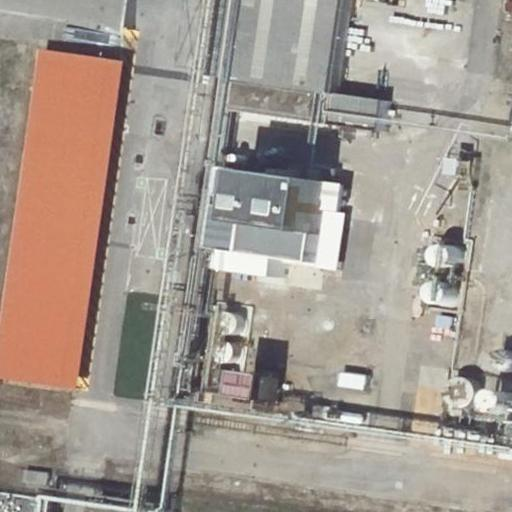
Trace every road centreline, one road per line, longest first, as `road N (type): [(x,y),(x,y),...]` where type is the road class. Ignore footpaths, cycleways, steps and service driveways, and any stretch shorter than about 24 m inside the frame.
road 1 (unknown): [(113,435),(384,467),(454,0)]
road 2 (unknown): [(167,24),(113,435)]
